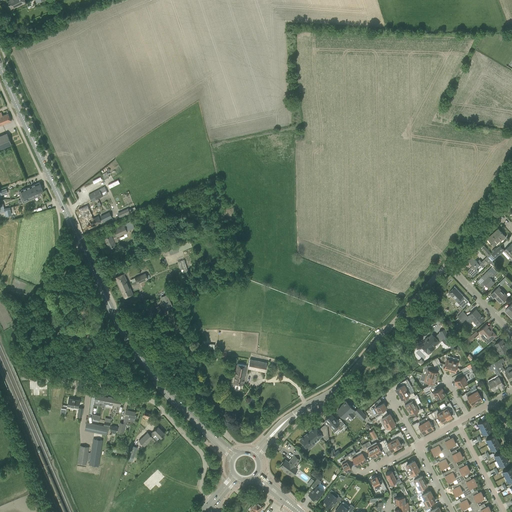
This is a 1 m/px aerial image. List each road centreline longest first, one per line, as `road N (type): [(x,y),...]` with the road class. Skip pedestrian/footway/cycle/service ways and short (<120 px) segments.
road 1 (secondary): [(160,387),(103,295),(0,63)]
road 2 (unclassified): [(210,501),(199,485),(204,459),(153,402),(21,379)]
road 3 (unclassified): [(275,430),(341,382),(446,265)]
